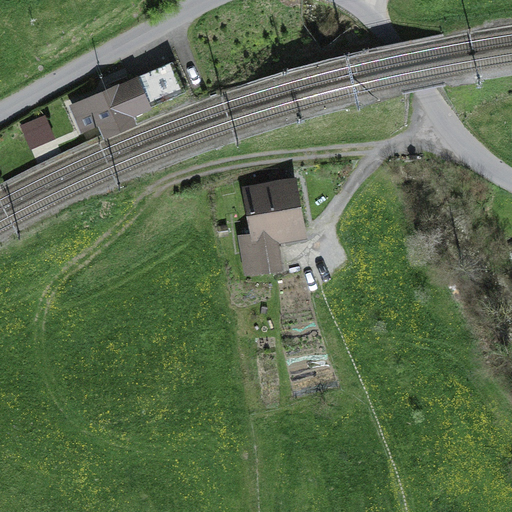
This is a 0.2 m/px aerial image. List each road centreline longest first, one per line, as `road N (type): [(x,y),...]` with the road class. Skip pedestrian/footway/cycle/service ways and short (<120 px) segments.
road 1 (unclassified): [(346,0),(365,11),(473,156),(511,180)]
road 2 (unclassified): [(0,117),(215,0)]
